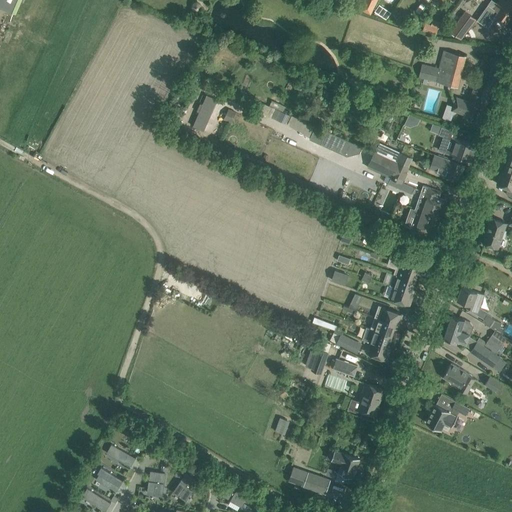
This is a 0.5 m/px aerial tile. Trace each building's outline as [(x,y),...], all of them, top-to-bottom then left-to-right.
[(0,0),(0,6),(15,13),(20,0),(0,0)] [(372,0),(365,0),(361,10),(370,14),(376,2),(372,0)] [(488,4),(477,20),(488,28),(490,24),(496,16),(506,23),(511,13),(511,0),(506,0),(505,0),(499,0),(497,3),(493,8),(488,4)] [(379,4),(374,12),(381,16),(386,8),(379,4)] [(450,31),(461,39),(476,19),(465,11),(450,31)] [(13,27),(19,15),(13,13),(8,24),(13,27)] [(424,25),(422,30),(427,32),(437,35),(438,30),(429,27),(424,25)] [(6,43),(10,33),(5,31),(1,41),(6,43)] [(460,53),(444,49),(440,67),(422,63),(419,76),(452,84),(460,53)] [(457,96),(452,110),(471,116),(477,118),(483,98),(494,101),(507,61),(498,58),(495,57),(491,56),(484,76),(481,86),(475,84),(469,100),(457,96)] [(207,93),(199,111),(210,116),(217,98),(207,93)] [(229,108),(224,118),(231,122),(236,112),(229,108)] [(275,108),(271,116),(278,120),(286,123),(290,115),(283,112),(277,109),(275,108)] [(444,135),(439,150),(450,153),(455,137),(457,132),(455,132),(442,127),(440,134),(444,135)] [(327,131),(321,144),(327,147),(347,156),(359,153),(362,146),(333,134),(327,131)] [(450,153),(472,161),(478,145),(455,137),(450,153)] [(380,141),(375,151),(397,161),(408,166),(412,158),(391,148),(392,147),(380,141)] [(374,151),(368,165),(391,175),(390,177),(389,178),(390,178),(401,183),(402,183),(409,166),(408,166),(397,161),(375,151),(374,151)] [(464,165),(451,160),(435,155),(430,168),(437,170),(436,172),(459,180),(464,165)] [(511,176),(511,163),(507,162),(503,173),(511,176)] [(501,172),(497,183),(508,187),(506,192),(505,193),(511,196),(511,176),(503,173),(501,172)] [(390,178),(388,183),(399,188),(406,192),(411,194),(413,194),(415,193),(416,191),(415,190),(416,190),(409,186),(401,183),(390,178)] [(350,185),(347,194),(357,198),(360,189),(350,185)] [(416,203),(414,209),(439,218),(446,200),(438,197),(436,196),(438,191),(440,191),(426,186),(424,192),(421,191),(416,203)] [(439,218),(420,211),(414,209),(412,215),(418,217),(413,228),(411,228),(409,234),(423,239),(424,238),(421,238),(423,232),(433,236),(439,218)] [(498,247),(506,223),(491,217),(483,242),(498,247)] [(348,220),(341,241),(349,244),(356,223),(348,220)] [(425,259),(405,252),(402,262),(401,263),(419,269),(421,270),(425,259)] [(339,254),(337,260),(348,264),(351,258),(339,254)] [(415,280),(419,269),(401,263),(402,262),(390,258),(387,265),(396,268),(394,273),(415,280)] [(335,270),(332,280),(345,284),(348,274),(335,270)] [(411,292),(415,280),(394,273),(389,286),(393,287),(393,286),(411,292)] [(413,293),(411,292),(393,286),(393,287),(389,297),(409,304),(413,293)] [(476,315),(484,319),(483,321),(502,332),(504,328),(500,326),(502,323),(492,317),(493,315),(479,307),(484,294),(462,286),(458,295),(460,295),(458,300),(468,303),(466,308),(478,312),(476,315)] [(378,306),(375,317),(395,324),(398,325),(402,314),(378,306)] [(469,335),(470,334),(471,334),(474,326),(470,321),(465,319),(452,315),(448,326),(466,333),(469,335)] [(314,316),(312,322),(334,329),(335,328),(337,325),(314,316)] [(391,335),(395,324),(375,317),(371,328),(391,335)] [(448,326),(444,338),(449,340),(450,343),(454,345),(457,342),(466,345),(471,350),(474,346),(478,341),(469,335),(466,333),(448,326)] [(387,347),(391,335),(371,328),(367,327),(363,339),(370,341),(387,347)] [(360,345),(341,335),(340,335),(335,343),(356,353),(360,345)] [(390,348),(387,347),(370,341),(366,352),(386,359),(390,348)] [(471,350),(470,351),(485,361),(492,351),(484,345),(478,341),(474,346),(471,350)] [(312,347),(305,366),(312,368),(311,370),(322,374),(329,353),(319,349),(312,347)] [(357,366),(336,359),(333,368),(354,375),(357,366)] [(445,370),(441,376),(446,379),(447,378),(454,383),(460,386),(459,389),(466,393),(475,379),(468,375),(469,373),(451,362),(446,370),(445,370)] [(490,376),(485,384),(498,392),(503,384),(490,376)] [(359,400),(351,398),(347,409),(357,412),(358,409),(375,415),(384,389),(365,383),(359,400)] [(435,403),(426,422),(441,430),(445,422),(452,426),(457,415),(459,411),(466,415),(469,408),(455,400),(451,407),(452,408),(450,411),(436,404),(435,403)] [(280,417),(275,431),(279,432),(282,433),(287,419),(285,419),(280,417)] [(131,427),(127,435),(149,448),(154,440),(131,427)] [(113,444),(108,452),(131,465),(135,457),(113,444)] [(330,448),(328,454),(332,456),(331,460),(341,463),(338,471),(333,470),(331,476),(336,478),(335,480),(342,483),(343,480),(349,482),(351,476),(353,477),(360,458),(345,453),(344,453),(330,448)] [(100,475),(98,479),(116,490),(123,480),(102,468),(98,474),(100,475)] [(304,487),(326,494),(331,479),(309,471),(304,487)] [(150,472),(147,493),(161,495),(165,474),(150,472)] [(186,473),(173,491),(185,500),(198,481),(186,473)] [(230,482),(222,495),(241,506),(248,493),(230,482)] [(88,488),(83,496),(105,510),(110,502),(88,488)]
